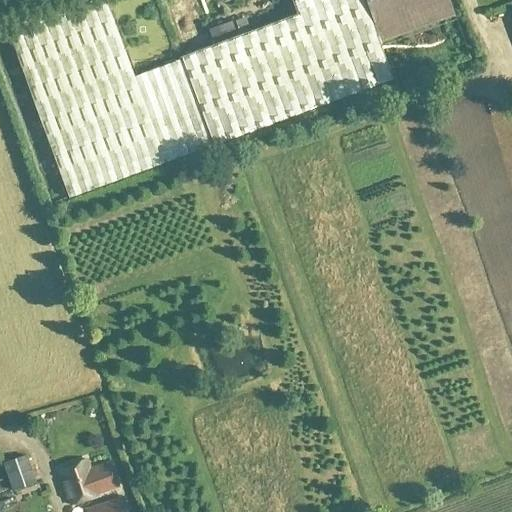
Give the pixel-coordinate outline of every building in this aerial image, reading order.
[(290,0),(296,16),(180,61),(131,79),(101,0),(86,0),(4,30),(68,199),(211,146),(392,80),(379,45),(453,18),(446,0),(290,0)] [(229,189),(210,196),(219,220),(238,213),(229,189)] [(24,459),(2,466),(11,493),(33,486),(24,459)] [(84,462),(56,470),(69,507),(97,498),(96,496),(117,489),(109,465),(88,472),(84,462)] [(123,511),(120,500),(85,511),(123,511)]
